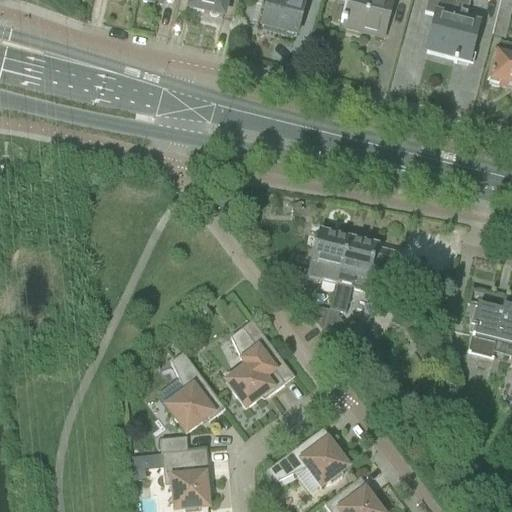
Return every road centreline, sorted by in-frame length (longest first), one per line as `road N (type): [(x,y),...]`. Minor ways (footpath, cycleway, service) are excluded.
road 1 (residential): [(511,146),(200,69)]
road 2 (secondary): [(191,106),(0,56)]
road 3 (secondary): [(181,139),(369,163)]
road 4 (secondary): [(369,163),(191,106)]
road 5 (secondary): [(0,97),(181,139)]
road 6 (residential): [(245,511),(250,467),(337,394)]
road 7 (residential): [(431,511),(337,394)]
road 8 (secondary): [(511,196),(369,163)]
